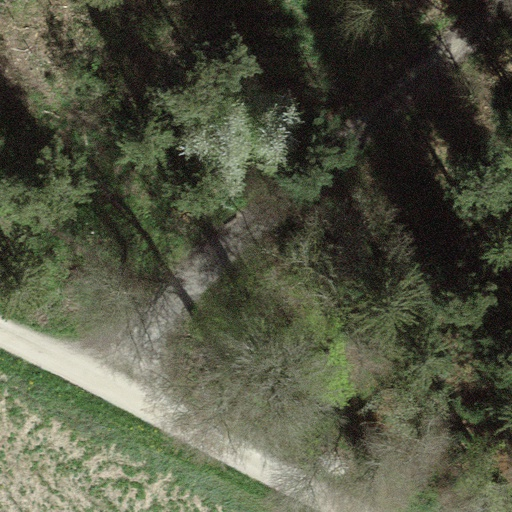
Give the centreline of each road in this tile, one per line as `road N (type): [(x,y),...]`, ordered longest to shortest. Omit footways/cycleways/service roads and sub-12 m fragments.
road 1 (track): [(103,357),(351,129),(511,0)]
road 2 (track): [(415,511),(0,306)]
